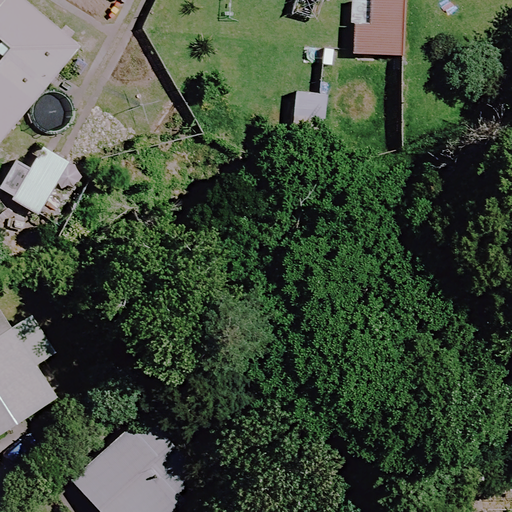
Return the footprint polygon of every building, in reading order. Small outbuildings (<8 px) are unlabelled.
[(398,0),(379,0),(348,1),(351,59),(401,57),(398,0)] [(75,51),(32,16),(0,56),(0,85),(29,108),(75,51)] [(323,98),(292,94),(287,132),(318,136),(323,98)] [(0,432),(62,398),(10,305),(0,309),(0,432)] [(198,480),(145,417),(68,481),(94,511),(168,511),(179,504),(175,499),(198,480)]
